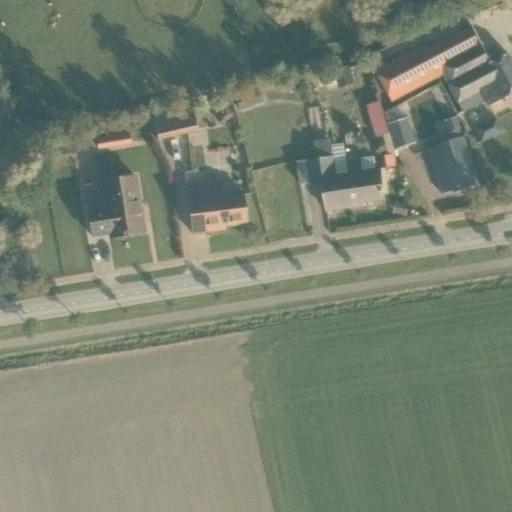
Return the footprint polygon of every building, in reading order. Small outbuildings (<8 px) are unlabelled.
[(492,63),(473,27),(430,50),(427,44),(377,71),(392,101),(444,74),(459,103),(482,91),(490,106),(505,98),(505,99),(511,95),(511,61),(508,54),(492,63)] [(355,84),(350,66),(334,70),(339,88),(355,84)] [(236,102),(239,110),(264,101),(262,94),(236,102)] [(380,102),(367,106),(370,117),(383,112),(380,102)] [(198,131),(192,107),(152,116),(157,140),(198,131)] [(218,111),(216,119),(222,125),(231,122),(232,114),(226,108),(218,111)] [(417,143),(409,117),(389,124),(397,149),(417,143)] [(445,121),(449,135),(462,130),(458,117),(445,121)] [(131,144),(129,132),(96,137),(98,149),(131,144)] [(52,141),(54,155),(89,150),(86,135),(52,141)] [(454,190),(455,192),(476,185),(469,162),(472,161),(464,138),(427,150),(442,194),(454,190)] [(383,155),(385,168),(397,166),(395,154),(383,155)] [(381,169),(336,175),(334,157),(308,160),(312,183),(312,187),(323,185),(327,211),(363,206),(362,204),(385,200),(381,169)] [(308,160),(297,162),(299,185),(312,183),(308,160)] [(109,235),(109,237),(144,232),(135,177),(100,182),(104,207),(88,210),(92,237),(109,235)] [(241,191),(224,193),(223,186),(187,191),(192,233),(223,230),(223,226),(246,223),(241,191)] [(401,204),(399,214),(406,216),(409,205),(401,204)]
